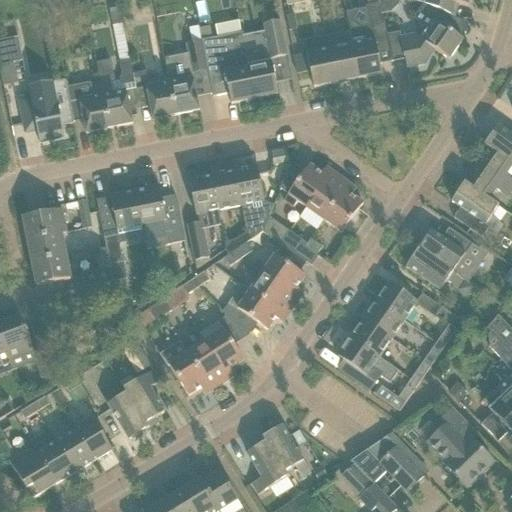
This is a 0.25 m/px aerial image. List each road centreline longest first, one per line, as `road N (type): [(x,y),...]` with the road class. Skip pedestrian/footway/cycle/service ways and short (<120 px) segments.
road 1 (residential): [(76,511),(283,377),(404,198)]
road 2 (residential): [(2,191),(16,179),(298,125)]
road 3 (residential): [(298,125),(475,90)]
road 4 (residential): [(0,307),(25,298),(2,191)]
road 5 (residential): [(404,198),(475,90)]
road 6 (residential): [(404,198),(298,125)]
